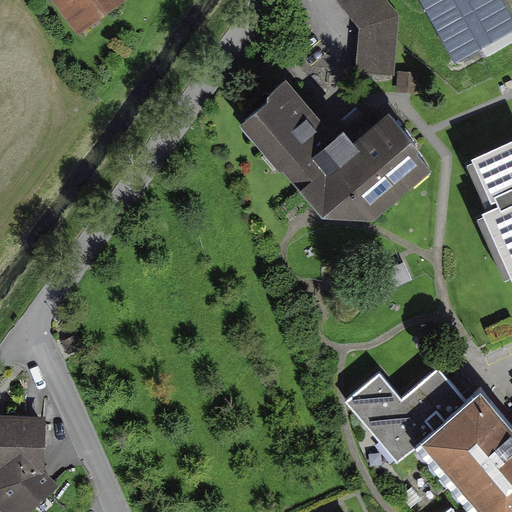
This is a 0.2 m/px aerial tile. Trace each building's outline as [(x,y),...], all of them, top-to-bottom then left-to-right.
[(57,0),(83,36),(135,0),(57,0)] [(384,0),(334,0),(356,26),(355,70),(392,74),(400,17),(384,0)] [(511,0),(454,0),(482,51),(511,34),(511,0)] [(419,73),(398,71),(397,91),(418,93),(419,73)] [(334,126),(286,73),(239,115),(324,205),(378,212),(435,161),(389,103),(358,133),(345,118),(334,126)] [(511,137),(473,155),(494,200),(475,208),(508,280),(511,277),(511,137)] [(411,280),(404,262),(380,272),(388,290),(411,280)] [(511,333),(511,323),(510,318),(487,328),(493,342),(511,333)] [(383,368),(344,400),(398,465),(422,445),(476,509),(472,511),(511,511),(511,424),(480,386),(465,399),(440,370),(407,397),(383,368)] [(51,415),(0,412),(0,501),(10,511),(29,511),(65,481),(51,466),(51,415)]
